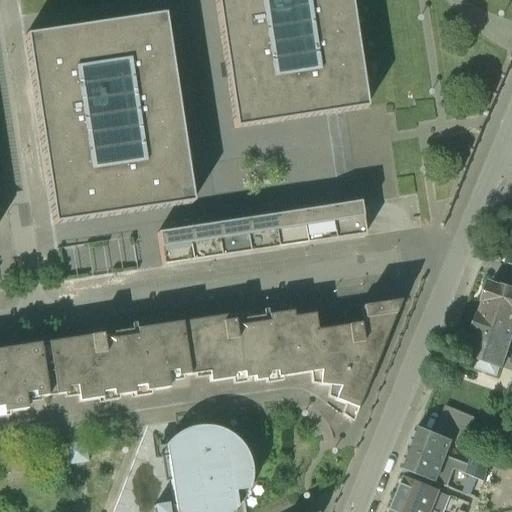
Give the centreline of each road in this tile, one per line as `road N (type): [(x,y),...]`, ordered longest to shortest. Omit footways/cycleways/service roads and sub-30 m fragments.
road 1 (residential): [(45,316),(434,259),(454,266)]
road 2 (residential): [(45,316),(0,27)]
road 3 (residential): [(357,511),(454,266)]
road 4 (residential): [(454,266),(511,132)]
